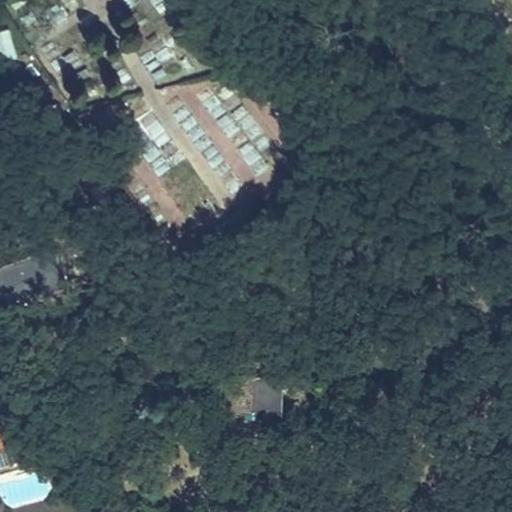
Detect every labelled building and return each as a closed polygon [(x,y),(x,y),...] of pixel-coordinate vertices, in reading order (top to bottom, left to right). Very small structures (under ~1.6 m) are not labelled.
[(10,30),(0,32),(0,58),(16,55),(10,30)] [(198,102),(204,116),(213,112),(243,177),(271,164),(240,100),(223,108),(216,94),(198,102)] [(73,292),(56,247),(0,267),(0,290),(19,284),(26,303),(73,292)] [(26,303),(19,284),(0,290),(0,292),(7,310),(26,303)] [(282,438),(285,378),(229,376),(227,436),(282,438)] [(0,466),(15,462),(8,434),(5,421),(0,422),(0,466)] [(27,428),(8,434),(15,462),(34,456),(27,428)]
